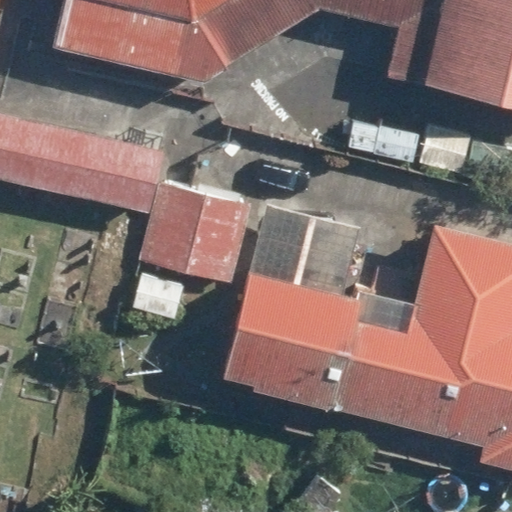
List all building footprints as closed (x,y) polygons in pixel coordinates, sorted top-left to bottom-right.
[(511,0),(73,0),(61,45),(207,81),(319,10),(400,29),(389,76),(511,104),(511,0)] [(176,149),(0,103),(0,163),(161,205),(176,149)] [(250,202),(169,181),(149,259),(230,280),(250,202)] [(230,366),(511,443),(511,239),(434,220),(414,300),(257,262),(230,366)] [(511,511),(511,506),(506,502),(497,511),(511,511)]
